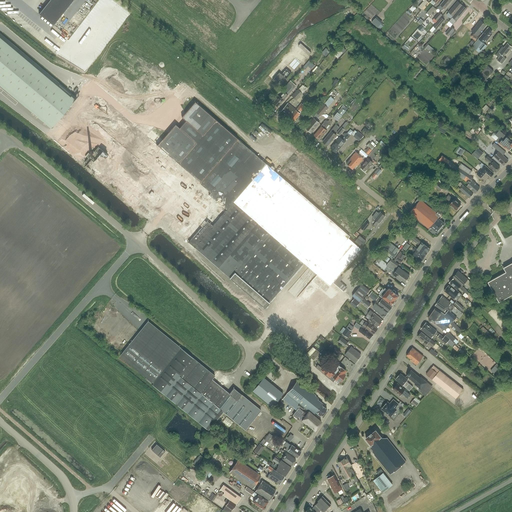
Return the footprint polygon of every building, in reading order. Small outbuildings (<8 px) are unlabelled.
[(50,0),(39,14),(53,25),(73,0),(50,0)] [(421,10),(428,2),(425,0),(424,0),(418,7),(421,10)] [(445,9),(452,0),(444,0),(441,5),(445,9)] [(453,16),(462,5),(458,1),(449,12),(453,16)] [(457,21),(460,17),(461,17),(462,15),(466,9),(462,5),(453,16),(452,17),(449,21),(453,24),(456,20),(457,21)] [(427,13),(430,16),(436,9),(433,6),(427,13)] [(439,12),(434,18),(437,21),(442,15),(439,12)] [(376,16),(372,21),(381,29),(385,24),(376,16)] [(442,17),(433,26),(437,29),(445,20),(442,17)] [(486,25),(481,21),(471,32),(477,36),(486,25)] [(455,29),(451,26),(445,34),(449,36),(455,29)] [(487,41),(492,34),(491,33),(492,32),(491,31),(492,30),(489,27),(472,47),(480,53),(487,46),(483,43),(485,40),(487,41)] [(0,86),(50,128),(76,98),(34,62),(0,33),(0,86)] [(311,52),(301,43),(298,46),(308,55),(311,52)] [(496,55),(499,57),(497,60),(502,64),(506,58),(504,57),(511,47),(508,43),(504,48),(502,47),(498,52),(496,55)] [(337,58),(347,51),(343,45),(333,53),(337,58)] [(483,85),(488,80),(487,79),(494,70),(488,65),(481,73),(476,79),(483,85)] [(411,75),(416,79),(424,70),(419,66),(411,75)] [(284,76),(279,72),(272,80),(277,84),(284,76)] [(284,100),(288,95),(296,86),(290,81),(288,84),(282,90),(284,92),(280,97),(279,96),(273,103),(278,107),(282,103),(284,101),(283,101),(284,100)] [(303,94),(307,88),(303,84),(298,90),(303,94)] [(303,94),(298,90),(298,89),(292,96),(297,100),(303,94)] [(152,130),(146,136),(211,192),(176,232),(194,248),(229,278),(264,308),(304,263),(330,286),(356,256),(361,249),(360,248),(356,245),(348,238),(349,236),(335,224),(264,162),(263,161),(257,156),(237,139),(195,102),(181,117),(185,121),(179,128),(175,125),(162,139),(152,130)] [(290,118),(296,110),(288,103),(281,111),(290,118)] [(301,112),(305,106),(301,103),(297,109),(301,112)] [(320,117),(327,108),(323,105),(316,113),(320,117)] [(296,110),(290,118),(294,122),(300,113),(296,110)] [(342,116),(339,114),(337,113),(333,118),(338,121),(342,116)] [(321,126),(314,135),(319,139),(323,135),(324,136),(326,132),(325,132),(326,130),(325,129),(332,121),(330,120),(332,118),(330,115),(328,118),(321,126)] [(319,123),(317,121),(314,119),(306,128),(311,133),(319,123)] [(331,131),(323,142),(324,143),(323,143),(325,144),(328,146),(332,141),(333,141),(334,140),(333,139),(337,135),(335,133),(340,127),(336,124),(331,131)] [(438,130),(444,134),(447,130),(441,126),(438,130)] [(496,140),(505,148),(505,147),(509,150),(511,146),(511,142),(509,140),(509,138),(499,130),(495,135),(499,137),(496,140)] [(363,136),(358,131),(353,137),(359,141),(363,136)] [(349,137),(346,134),(342,139),(340,137),(331,148),(336,153),(349,137)] [(370,157),(369,158),(368,158),(363,163),(364,164),(361,167),(363,169),(362,169),(364,171),(365,170),(365,171),(368,168),(370,167),(369,166),(373,162),(375,164),(377,163),(373,159),(377,155),(375,153),(381,146),(383,148),(386,145),(381,141),(368,156),(370,157)] [(504,165),(508,161),(503,155),(506,152),(494,143),(492,145),(498,151),(494,156),(504,165)] [(483,153),(478,148),(474,152),(480,157),(483,153)] [(353,169),(356,165),(357,166),(363,159),(356,152),(346,163),(353,169)] [(442,155),(438,161),(467,182),(469,184),(467,186),(474,192),(475,193),(480,187),(475,184),(476,183),(472,180),(473,178),(470,175),(457,166),(442,155)] [(495,172),(500,167),(487,156),(485,159),(487,161),(488,161),(491,164),(489,166),(495,172)] [(481,178),(486,173),(491,177),(494,173),(485,165),(477,174),(481,178)] [(440,190),(444,186),(435,178),(431,183),(440,190)] [(446,183),(439,178),(437,180),(444,186),(446,183)] [(470,198),(473,193),(462,184),(460,182),(458,185),(461,187),(459,189),(470,198)] [(171,194),(159,184),(153,192),(142,183),(139,187),(136,190),(147,200),(146,201),(157,210),(171,194)] [(122,184),(117,191),(124,197),(130,191),(122,184)] [(132,193),(127,199),(134,205),(139,199),(132,193)] [(459,207),(461,204),(452,197),(452,198),(449,195),(446,198),(449,200),(452,201),(449,204),(457,210),(459,207)] [(437,232),(444,223),(438,218),(440,216),(420,200),(410,213),(429,229),(432,228),(437,232)] [(372,217),(375,219),(375,220),(377,221),(373,226),(375,227),(379,223),(385,216),(380,212),(379,214),(376,212),(372,217)] [(0,236),(12,246),(21,234),(0,216),(0,236)] [(364,243),(366,241),(359,235),(354,241),(360,246),(362,242),(364,243)] [(430,249),(429,248),(413,235),(410,239),(419,245),(416,249),(417,249),(425,256),(430,249)] [(393,258),(400,250),(390,240),(382,249),(393,258)] [(417,249),(416,249),(413,247),(411,249),(415,252),(414,254),(417,257),(418,256),(423,259),(425,256),(417,249)] [(397,268),(397,267),(399,264),(391,259),(389,262),(387,265),(395,271),(393,275),(401,281),(402,279),(405,282),(410,275),(398,267),(397,268)] [(511,262),(504,268),(506,272),(488,282),(499,302),(511,294),(511,262)] [(461,285),(462,286),(468,279),(458,271),(453,277),(454,278),(461,285)] [(469,293),(462,286),(461,285),(454,278),(449,283),(457,289),(459,288),(467,295),(469,293)] [(476,288),(479,285),(472,279),(469,282),(471,283),(471,284),(476,288)] [(337,285),(343,290),(347,286),(341,281),(337,285)] [(368,308),(371,304),(363,298),(369,290),(362,284),(352,295),(368,308)] [(444,291),(454,299),(459,292),(449,284),(444,291)] [(395,300),(398,296),(389,288),(387,290),(385,288),(380,295),(382,297),(383,296),(392,304),(392,303),(393,304),(395,301),(395,300)] [(369,296),(376,302),(373,306),(373,307),(375,309),(374,310),(384,318),(389,311),(392,307),(380,297),(372,292),(369,296)] [(442,296),(435,306),(446,313),(445,314),(453,322),(457,317),(449,310),(447,308),(451,303),(442,296)] [(360,302),(355,298),(352,302),(357,306),(360,302)] [(453,304),(461,311),(464,308),(456,301),(453,304)] [(444,315),(445,314),(435,308),(428,318),(434,322),(434,323),(445,331),(450,324),(453,327),(452,328),(454,331),(456,329),(460,334),(463,332),(452,321),(444,315)] [(378,327),(383,320),(370,310),(367,314),(372,317),(370,320),(378,327)] [(374,334),(377,329),(370,323),(369,324),(366,322),(365,323),(362,321),(360,324),(363,326),(374,334)] [(245,429),(261,410),(234,388),(229,394),(212,379),(215,376),(194,359),(181,349),(148,322),(120,356),(146,377),(145,379),(208,430),(223,412),(245,429)] [(432,338),(437,331),(426,322),(421,329),(432,338)] [(370,339),(373,335),(357,323),(354,326),(360,330),(359,331),(370,339)] [(347,327),(342,333),(348,338),(352,331),(347,327)] [(422,332),(418,337),(424,341),(423,342),(427,345),(428,343),(433,347),(436,343),(422,332)] [(446,335),(453,341),(456,338),(448,332),(446,335)] [(446,344),(447,343),(450,339),(446,336),(444,338),(440,334),(438,337),(446,344)] [(339,341),(345,346),(348,342),(342,338),(339,341)] [(355,363),(356,363),(361,356),(360,355),(361,354),(351,346),(345,355),(355,363)] [(412,348),(406,356),(411,359),(410,360),(413,362),(413,363),(416,366),(423,356),(417,351),(412,348)] [(320,353),(315,349),(309,356),(313,360),(320,353)] [(344,374),(346,371),(338,365),(336,368),(337,369),(335,372),(332,369),(332,370),(326,365),(322,369),(318,365),(316,368),(321,372),(321,371),(330,377),(331,375),(339,382),(345,375),(344,374)] [(464,389),(433,365),(426,375),(433,379),(432,380),(456,399),(464,389)] [(411,370),(407,376),(416,383),(415,384),(420,388),(419,390),(422,393),(424,391),(422,390),(425,386),(427,387),(430,384),(428,383),(421,377),(420,378),(411,370)] [(413,386),(409,383),(407,381),(408,379),(401,373),(396,379),(403,385),(406,387),(410,390),(413,386)] [(263,377),(253,390),(272,406),(283,393),(263,377)] [(322,404),(317,400),(318,399),(315,396),(297,381),(287,394),(304,408),(313,416),(316,412),(321,417),(327,410),(321,405),(322,404)] [(398,384),(394,389),(393,389),(393,390),(394,390),(397,392),(397,393),(400,396),(402,393),(408,398),(411,395),(405,390),(398,384)] [(395,408),(398,404),(393,400),(391,403),(392,404),(391,405),(387,402),(382,409),(383,410),(383,411),(386,413),(387,413),(391,416),(396,410),(395,408)] [(295,401),(291,406),(296,410),(292,416),(301,422),(302,421),(304,422),(315,431),(321,422),(313,416),(295,401)] [(403,414),(407,417),(412,410),(408,408),(403,414)] [(376,430),(366,438),(372,446),(371,447),(373,450),(373,451),(375,454),(374,455),(390,474),(406,462),(387,438),(383,437),(382,438),(376,430)] [(274,437),(269,433),(264,440),(269,443),(274,437)] [(285,449),(287,451),(297,457),(301,452),(291,445),(290,445),(286,442),(283,440),(282,442),(280,441),(279,442),(287,447),(285,449)] [(160,457),(165,451),(157,444),(151,450),(160,457)] [(259,455),(264,448),(259,444),(254,451),(259,455)] [(210,460),(216,451),(212,448),(206,458),(210,460)] [(213,465),(220,454),(217,452),(209,462),(213,465)] [(291,466),(296,460),(286,453),(282,459),(291,466)] [(284,476),(291,467),(282,461),(281,462),(274,457),(272,460),(276,462),(273,466),(277,468),(276,470),(284,476)] [(347,457),(338,462),(341,467),(340,468),(342,471),(341,471),(346,480),(355,474),(352,468),(351,466),(352,465),(347,457)] [(253,489),(260,477),(260,475),(237,460),(229,472),(235,476),(234,476),(253,489)] [(205,464),(199,472),(208,479),(214,471),(205,464)] [(265,473),(268,476),(267,478),(272,481),(273,480),(279,484),(284,477),(273,469),(269,466),(266,469),(267,470),(265,473)] [(382,472),(373,480),(382,492),(392,484),(382,472)] [(331,477),(338,491),(342,489),(334,475),(331,477)] [(335,493),(338,491),(331,477),(327,479),(335,493)] [(262,481),(259,486),(272,495),(275,490),(269,486),(262,481)] [(156,497),(164,485),(161,484),(154,495),(156,497)] [(259,486),(255,491),(269,500),(272,495),(259,486)] [(236,504),(241,498),(227,488),(225,492),(223,495),(236,504)] [(263,509),(265,505),(268,501),(258,495),(253,502),(263,509)] [(321,511),(322,511),(323,511),(331,505),(322,496),(318,501),(318,502),(315,505),(321,511)] [(167,511),(175,502),(169,498),(159,511),(158,511),(156,511),(167,511)] [(232,510),(235,506),(236,504),(229,500),(226,505),(232,510)]
